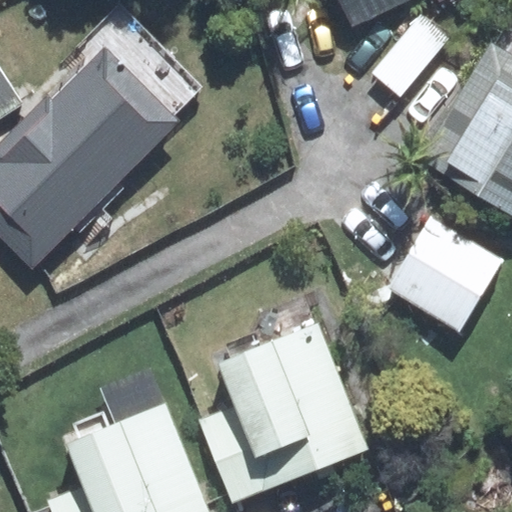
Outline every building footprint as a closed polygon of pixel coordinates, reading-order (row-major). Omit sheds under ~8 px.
[(427,0),(348,0),(359,27),(427,0)] [(511,206),(511,12),(428,159),(511,206)] [(457,44),(423,15),(370,76),(404,106),(457,44)] [(0,229),(40,271),(191,124),(217,99),(174,55),(149,79),(117,47),(0,160),(0,229)] [(0,59),(0,124),(29,106),(0,59)] [(511,264),(511,259),(420,209),(390,264),(407,273),(397,290),(475,332),(511,264)] [(377,456),(326,326),(227,364),(244,406),(208,420),(243,509),(377,456)] [(218,511),(180,401),(125,420),(122,411),(72,428),(93,489),(54,503),(57,511),(218,511)]
